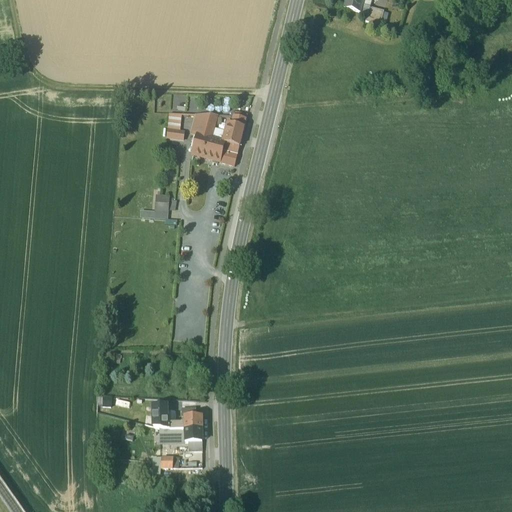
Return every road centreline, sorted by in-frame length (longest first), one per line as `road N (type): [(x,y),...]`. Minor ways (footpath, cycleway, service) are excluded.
road 1 (primary): [(225,511),(230,290),(297,0)]
road 2 (track): [(273,95),(58,90),(31,69),(16,0)]
